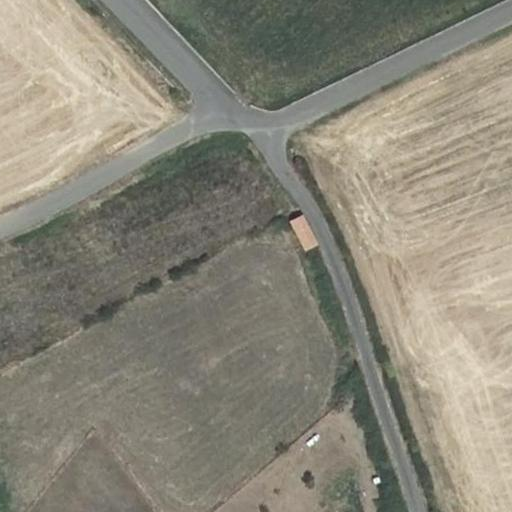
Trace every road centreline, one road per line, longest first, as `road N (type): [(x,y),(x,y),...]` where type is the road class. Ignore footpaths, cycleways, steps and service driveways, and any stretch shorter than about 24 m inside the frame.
road 1 (unclassified): [(416,511),(332,262),(258,122)]
road 2 (unclassified): [(258,122),(511,14)]
road 3 (unclassified): [(0,224),(217,116)]
road 4 (unclassified): [(123,0),(217,116)]
